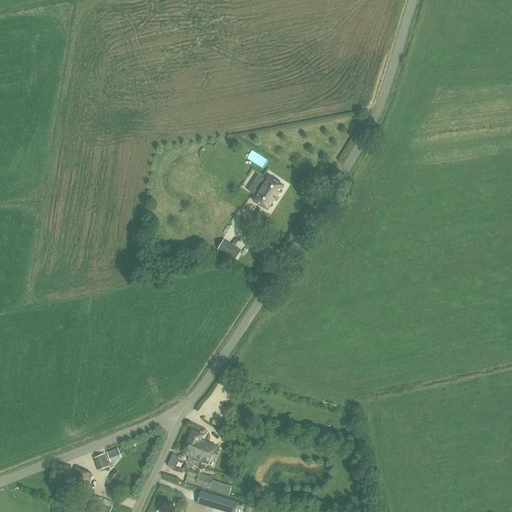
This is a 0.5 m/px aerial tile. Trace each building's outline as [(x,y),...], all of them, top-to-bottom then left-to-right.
[(254,201),(268,210),(284,186),(269,177),(263,186),(262,184),(258,191),(259,192),(254,201)] [(235,260),(241,251),(224,240),(218,249),(235,260)] [(235,381),(222,375),(219,382),(232,388),(235,381)] [(183,453),(201,461),(202,456),(201,455),(206,442),(201,440),(203,435),(193,431),(183,453)] [(202,456),(201,461),(208,464),(212,453),(217,455),(220,447),(206,442),(201,455),(202,456)] [(107,451),(110,460),(119,457),(116,448),(107,451)] [(94,458),(99,471),(110,466),(105,454),(94,458)] [(68,486),(85,493),(92,475),(75,468),(68,486)] [(195,484),(198,475),(189,472),(186,481),(195,484)] [(199,474),(198,475),(195,484),(210,489),(213,478),(199,474)] [(206,507),(223,511),(224,511),(229,499),(210,494),(206,507)] [(95,508),(105,511),(110,511),(114,503),(99,497),(95,508)]
